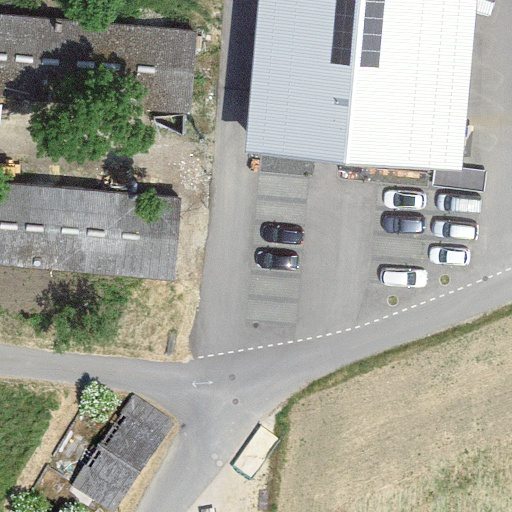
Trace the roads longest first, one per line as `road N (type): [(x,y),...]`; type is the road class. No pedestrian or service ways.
road 1 (track): [(234,0),(232,383),(153,511)]
road 2 (unclassified): [(511,283),(232,383),(0,364)]
